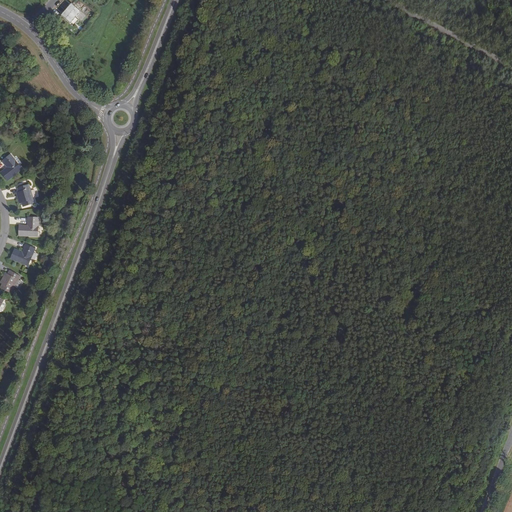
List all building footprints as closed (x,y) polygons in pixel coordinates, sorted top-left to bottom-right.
[(81,12),(72,4),(67,10),(76,17),(81,12)] [(62,16),(71,23),(76,17),(67,10),(62,16)] [(1,172),(8,180),(22,169),(11,155),(3,161),(8,167),(1,172)] [(29,184),(18,188),(19,192),(22,203),(24,207),(35,204),(29,184)] [(20,226),(20,236),(38,236),(38,218),(28,218),(28,226),(20,226)] [(15,249),(11,259),(28,266),(35,249),(26,245),(23,252),(15,249)] [(10,270),(8,274),(3,284),(1,288),(11,294),(21,276),(10,270)] [(0,282),(0,283),(3,284),(8,274),(6,273),(0,282)]
